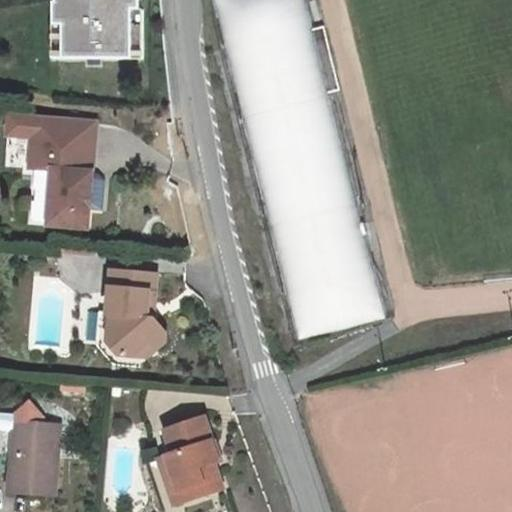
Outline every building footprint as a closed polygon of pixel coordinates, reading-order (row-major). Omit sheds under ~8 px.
[(58,0),(59,24),(68,25),(68,58),(132,60),(133,8),(144,8),(143,0),(58,0)] [(296,337),(380,318),(308,0),(215,0),(221,25),(246,19),(266,105),(244,109),(296,337)] [(144,59),(144,8),(133,8),(132,60),(144,59)] [(68,25),(59,24),(59,58),(68,58),(68,25)] [(93,140),(93,141),(95,141),(97,120),(10,113),(8,136),(32,138),(30,168),(53,170),(53,169),(55,169),(58,137),(93,140)] [(53,170),(49,226),(89,229),(90,210),(93,174),(93,172),(90,171),(93,141),(93,140),(58,137),(55,169),(53,169),(53,170)] [(99,174),(93,174),(90,210),(103,210),(105,180),(99,174)] [(93,256),(94,251),(63,248),(62,254),(93,256)] [(100,311),(98,347),(114,366),(134,367),(167,341),(167,333),(155,318),(149,318),(150,302),(156,302),(158,274),(112,270),(108,312),(100,311)] [(212,440),(213,440),(205,416),(165,430),(173,453),(160,459),(176,507),(225,490),(215,463),(219,462),(212,440)] [(60,425),(16,422),(10,492),(55,496),(60,425)] [(73,454),(74,425),(63,424),(62,454),(73,454)] [(150,462),(166,510),(176,507),(160,459),(150,462)]
